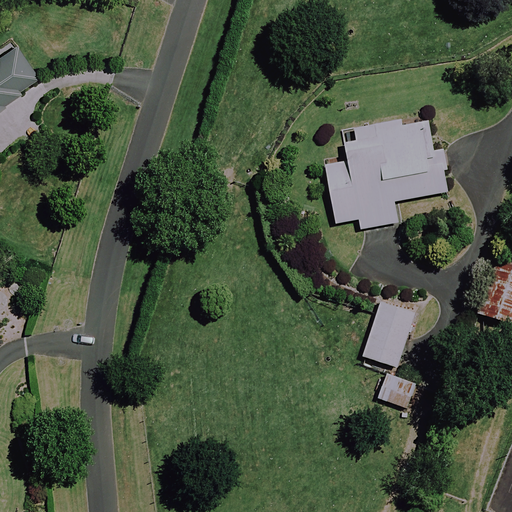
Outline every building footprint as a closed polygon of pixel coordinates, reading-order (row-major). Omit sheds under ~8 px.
[(0,115),(11,109),(24,100),(20,94),(41,80),(19,47),(0,59),(0,115)] [(435,154),(430,120),(375,129),(345,133),(350,164),(328,167),(337,226),(360,222),(362,231),(399,226),(396,204),(450,195),(443,153),(435,154)] [(511,261),(496,257),(478,316),(511,325),(511,261)] [(416,316),(381,304),(362,358),(398,370),(416,316)] [(418,386),(388,376),(380,401),(409,411),(418,386)]
